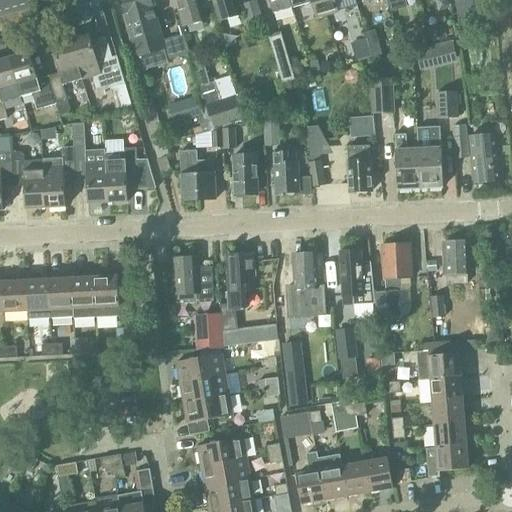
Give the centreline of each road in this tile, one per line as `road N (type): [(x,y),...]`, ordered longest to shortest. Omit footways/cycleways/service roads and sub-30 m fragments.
road 1 (residential): [(0,237),(511,207)]
road 2 (residential): [(165,511),(157,447),(99,453),(94,379)]
road 3 (residential): [(507,499),(496,354)]
